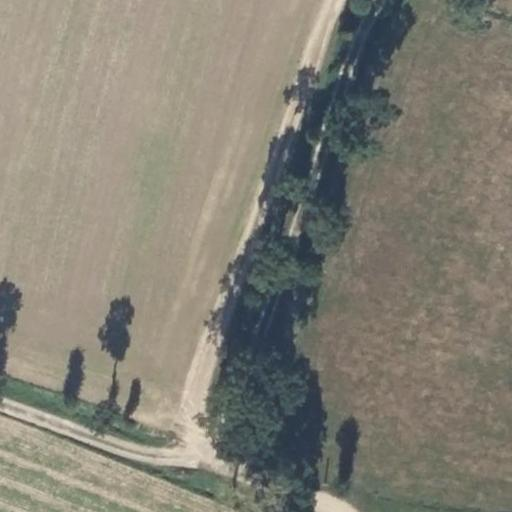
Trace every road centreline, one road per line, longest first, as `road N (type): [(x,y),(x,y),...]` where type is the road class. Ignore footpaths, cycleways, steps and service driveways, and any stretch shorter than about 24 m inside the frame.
road 1 (track): [(383,0),(340,43),(231,465)]
road 2 (track): [(231,465),(101,440),(0,404)]
